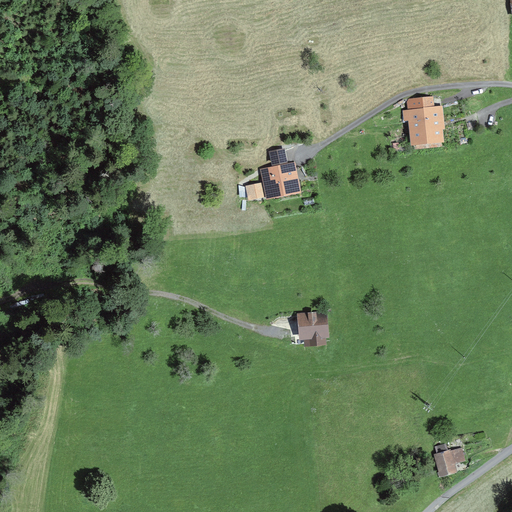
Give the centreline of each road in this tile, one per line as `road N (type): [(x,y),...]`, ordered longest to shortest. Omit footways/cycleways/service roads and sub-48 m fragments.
road 1 (track): [(276,330),(191,300),(93,284),(57,284),(0,302)]
road 2 (track): [(305,155),(403,94),(511,85)]
